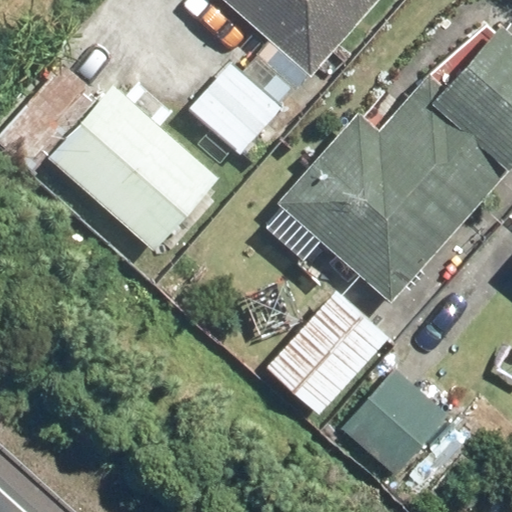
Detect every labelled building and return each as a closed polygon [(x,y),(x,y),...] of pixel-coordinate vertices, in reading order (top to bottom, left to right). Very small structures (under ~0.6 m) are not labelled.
[(231,0),(309,68),(369,0),(231,0)] [(511,48),(466,7),(286,202),(391,298),(511,166),(511,48)] [(229,65),(193,102),(243,151),(279,114),(229,65)] [(115,83),(53,150),(150,238),(212,170),(115,83)] [(328,409),(390,336),(331,287),(269,360),(328,409)] [(385,467),(443,410),(401,368),(343,425),(385,467)]
